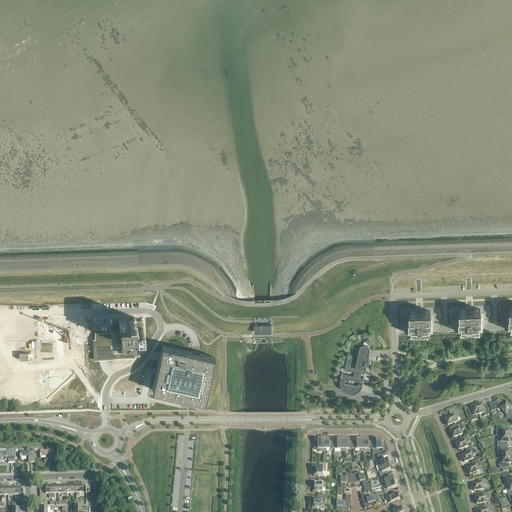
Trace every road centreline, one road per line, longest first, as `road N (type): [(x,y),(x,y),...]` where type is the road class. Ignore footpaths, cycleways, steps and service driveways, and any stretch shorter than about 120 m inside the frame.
road 1 (residential): [(305,511),(313,432),(381,433),(407,502)]
road 2 (residential): [(0,314),(143,311),(163,329)]
road 3 (residential): [(511,293),(392,297)]
